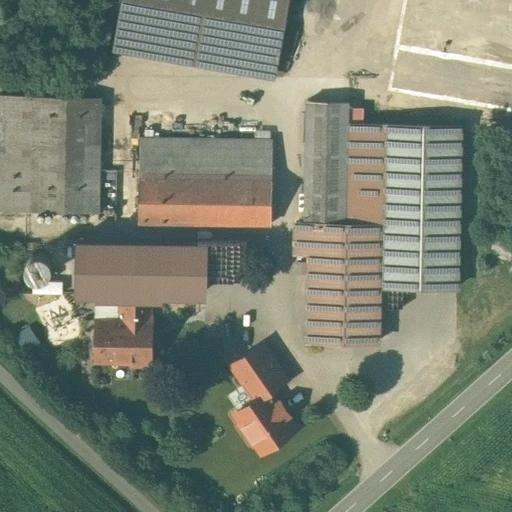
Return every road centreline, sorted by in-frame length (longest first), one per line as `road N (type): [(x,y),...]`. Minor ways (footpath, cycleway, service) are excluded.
road 1 (secondary): [(511,363),(345,511)]
road 2 (unclassified): [(0,375),(149,511)]
